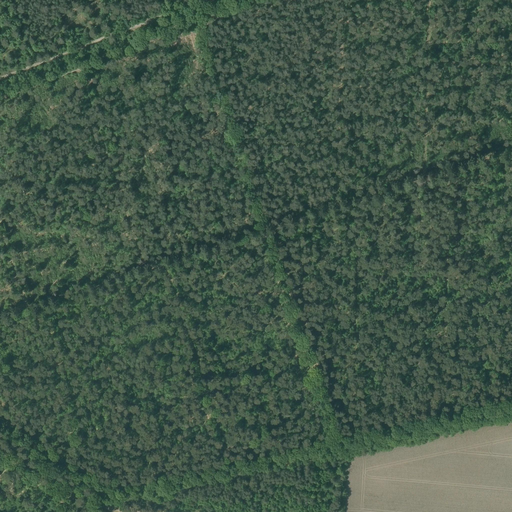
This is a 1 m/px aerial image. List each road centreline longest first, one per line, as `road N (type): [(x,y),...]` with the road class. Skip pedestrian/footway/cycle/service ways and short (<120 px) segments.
road 1 (track): [(0,317),(511,150)]
road 2 (track): [(334,437),(197,23)]
road 3 (track): [(334,437),(114,486),(52,300)]
road 4 (track): [(108,510),(511,418)]
road 5 (track): [(258,0),(0,98)]
road 6 (track): [(443,413),(447,171)]
road 7 (track): [(357,200),(353,433)]
road 8 (track): [(0,78),(204,0)]
road 9 (track): [(79,68),(146,270)]
road 10 (track): [(343,0),(335,207)]
road 11 (track): [(230,460),(165,264)]
road 12 (track): [(511,398),(334,437)]
road 13 (track): [(429,0),(422,179)]
road 14 (track): [(0,414),(114,486)]
